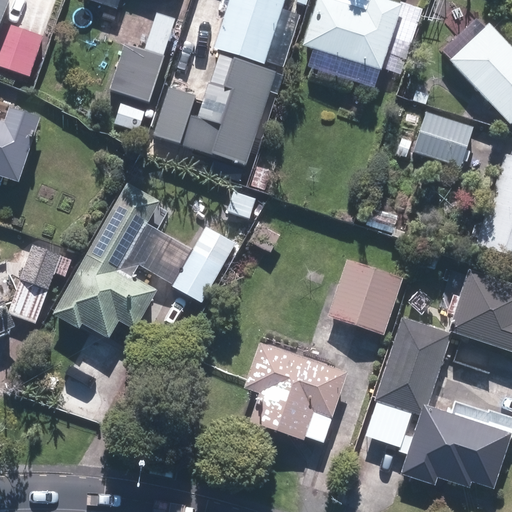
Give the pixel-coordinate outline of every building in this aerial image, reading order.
[(265,63),(284,0),(228,0),(214,47),(265,63)] [(366,0),(361,16),(314,1),(297,50),(376,75),(397,10),(366,0)] [(0,72),(26,81),(40,40),(0,26),(0,72)] [(511,58),(484,29),(444,66),(504,130),(511,132),(511,58)] [(144,107),(159,61),(119,48),(104,95),(144,107)] [(276,72),(220,54),(211,84),(208,83),(198,117),(190,115),(197,94),(182,90),(168,85),(151,136),(246,166),(276,72)] [(142,114),(119,107),(112,127),(136,135),(142,114)] [(0,126),(0,183),(13,188),(36,122),(6,112),(0,127),(0,126)] [(469,131),(423,116),(410,155),(455,170),(469,131)] [(511,163),(500,159),(470,251),(511,264),(511,163)] [(155,206),(122,188),(48,320),(74,334),(76,329),(104,344),(113,327),(129,336),(150,299),(114,279),(155,206)] [(251,202),(230,196),(224,216),(246,222),(251,202)] [(276,239),(256,228),(247,243),(266,255),(276,239)] [(233,246),(205,229),(169,289),(197,306),(233,246)] [(32,327),(59,260),(32,250),(5,316),(32,327)] [(379,340),(398,281),(344,264),(325,322),(379,340)] [(511,290),(462,274),(441,334),(511,358),(511,290)] [(0,337),(10,333),(0,309),(0,337)] [(371,405),(416,420),(396,478),(430,490),(432,482),(464,492),(466,486),(487,493),(506,438),(423,410),(447,338),(399,322),(371,405)] [(102,352),(86,343),(67,377),(83,386),(102,352)] [(239,393),(254,398),(244,426),(299,445),(309,417),(326,423),(342,377),(255,347),(239,393)]
